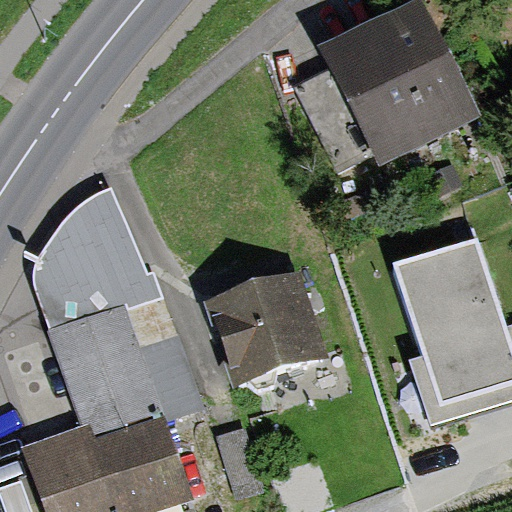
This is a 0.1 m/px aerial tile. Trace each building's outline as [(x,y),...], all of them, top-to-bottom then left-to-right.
[(422,6),(320,60),(330,77),(295,96),(340,181),(372,163),(380,179),(484,125),(422,6)] [(149,276),(114,193),(93,202),(77,214),(61,231),(39,264),(34,277),(35,289),(37,298),(52,339),(125,313),(138,351),(178,337),(154,275),(149,276)] [(511,237),(396,273),(423,366),(410,372),(432,436),(511,409),(511,237)] [(331,366),(301,279),(206,312),(235,398),(331,366)] [(125,313),(52,339),(84,431),(22,453),(43,511),(188,511),(201,508),(172,427),(207,414),(180,337),(178,337),(138,351),(125,313)] [(246,431),(217,440),(238,504),(267,495),(246,431)]
